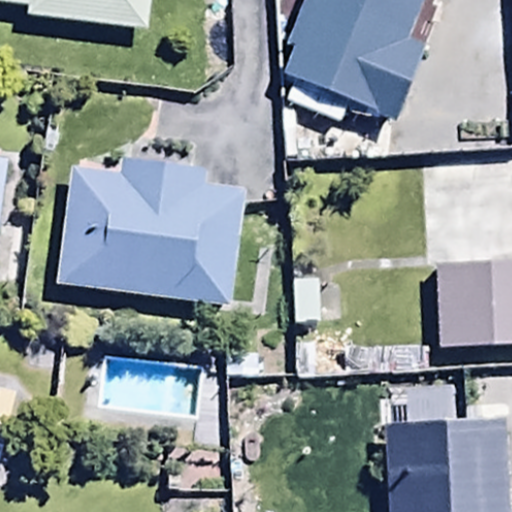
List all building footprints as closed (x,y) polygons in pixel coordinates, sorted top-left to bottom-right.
[(0,0),(0,1),(23,5),(22,13),(144,30),(148,0),(0,0)] [(298,0),(281,42),(288,45),(275,78),(388,125),(419,51),(394,40),(411,0),(298,0)] [(65,164),(51,283),(225,304),(239,186),(191,181),(193,166),(118,157),(116,170),(65,164)] [(511,267),(433,268),(434,352),(511,351),(511,267)] [(380,419),(384,511),(504,511),(499,413),(380,419)]
